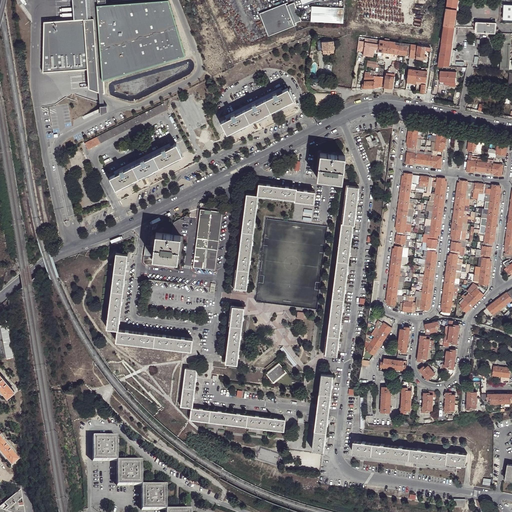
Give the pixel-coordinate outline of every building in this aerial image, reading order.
[(103,81),(185,57),(168,1),(105,6),(104,0),(71,0),(74,21),(43,25),(42,74),(86,72),(87,92),(104,95),(103,81)] [(452,45),(458,0),(448,0),(442,43),(452,45)] [(288,1),(260,12),(268,35),(297,24),(296,22),(301,19),(294,1),(289,3),(288,1)] [(511,4),(504,4),(503,19),(511,19),(511,4)] [(344,7),(312,6),(311,21),(343,22),(344,7)] [(475,27),(475,32),(476,33),(496,34),(496,23),(478,22),(476,23),(475,27)] [(475,35),(475,32),(475,27),(458,26),(458,34),(475,35)] [(510,58),(511,34),(502,34),(501,70),(506,70),(510,70),(510,58)] [(377,58),(377,55),(377,54),(378,51),(379,40),(370,39),(359,37),(358,44),(369,46),(367,56),(377,58)] [(395,43),(383,41),(379,40),(378,51),(381,52),(395,54),(398,54),(399,47),(399,46),(399,43),(395,43)] [(322,41),(322,50),(323,54),(334,53),(333,49),(333,41),(322,41)] [(409,45),(405,44),(399,43),(399,46),(399,47),(398,54),(406,55),(407,48),(404,47),(405,46),(409,46),(409,45)] [(439,67),(449,67),(452,45),(442,43),(439,67)] [(409,66),(414,67),(415,59),(417,46),(411,45),(408,66),(409,66)] [(417,46),(415,59),(423,60),(424,56),(424,51),(427,51),(430,51),(430,47),(417,46)] [(388,71),(387,73),(384,87),(394,88),(396,74),(396,67),(392,67),(391,67),(391,71),(388,71)] [(407,83),(416,84),(416,81),(418,71),(409,69),(407,83)] [(418,71),(416,81),(426,82),(427,72),(418,71)] [(450,83),(455,83),(455,72),(439,71),(439,82),(447,82),(446,85),(449,85),(450,85),(450,83)] [(364,72),(364,78),(362,78),(361,88),(362,88),(373,88),(374,82),(375,76),(375,75),(375,73),(370,73),(364,72)] [(374,82),(373,88),(378,87),(381,88),(383,77),(375,75),(375,76),(374,82)] [(287,88),(278,93),(276,94),(273,95),(263,100),(269,111),(278,107),(281,105),(292,100),(287,88)] [(276,94),(278,93),(276,90),(227,114),(228,117),(230,116),(230,115),(233,113),(234,115),(242,111),(251,106),(251,104),(254,103),(255,104),(263,100),(273,95),(272,93),(275,92),(276,94)] [(263,115),(269,111),(263,100),(255,104),(251,106),(242,111),(248,123),(254,120),(263,115)] [(83,143),(87,149),(167,110),(164,103),(83,143)] [(242,125),(248,123),(242,111),(234,115),(230,116),(228,117),(219,122),(225,134),(236,128),(242,125)] [(446,129),(438,128),(437,137),(435,150),(443,151),(443,149),(443,147),(445,147),(446,138),(445,137),(445,136),(446,129)] [(418,129),(410,129),(410,131),(410,133),(408,133),(407,142),(409,142),(408,144),(408,147),(416,148),(417,141),(417,138),(418,129)] [(380,132),(377,133),(382,145),(386,143),(380,132)] [(477,135),(470,134),(469,142),(476,143),(476,142),(477,135)] [(370,147),(378,143),(376,139),(372,141),(370,135),(366,137),(370,147)] [(435,150),(437,137),(432,136),(432,138),(431,138),(430,141),(432,141),(432,146),(427,146),(427,149),(435,150)] [(497,139),(496,146),(498,146),(497,151),(497,154),(506,156),(507,142),(497,139)] [(476,143),(469,142),(468,150),(470,151),(477,152),(478,142),(476,142),(476,143)] [(477,152),(470,151),(469,154),(476,155),(479,156),(481,156),(483,142),(478,142),(477,152)] [(178,143),(168,147),(167,148),(163,150),(154,155),(160,166),(169,162),(172,160),(183,154),(178,143)] [(167,148),(168,147),(167,144),(118,169),(120,172),(121,171),(121,169),(124,167),(125,169),(133,165),(143,160),(142,159),(145,157),(146,158),(154,155),(163,150),(163,148),(166,147),(167,148)] [(328,179),(342,180),(345,156),(320,153),(317,178),(328,179)] [(413,163),(434,165),(436,166),(437,167),(441,168),(442,157),(440,157),(435,156),(432,156),(425,155),(417,154),(407,153),(406,163),(411,164),(411,162),(413,163)] [(160,166),(154,155),(146,158),(143,160),(133,165),(139,177),(145,174),(154,169),(160,166)] [(503,165),(501,165),(493,164),(484,163),(478,162),(475,161),(471,161),(469,161),(468,160),(467,171),(472,172),(472,170),(474,171),(495,173),(496,173),(496,175),(501,176),(501,174),(503,174),(504,165),(503,165)] [(139,177),(133,165),(125,169),(121,171),(120,172),(111,176),(117,188),(127,183),(134,179),(139,177)] [(397,229),(397,231),(405,232),(406,224),(408,214),(408,209),(409,204),(410,199),(410,191),(412,182),(412,175),(413,174),(405,173),(404,175),(404,177),(402,177),(396,227),(398,227),(397,229)] [(429,177),(421,176),(420,185),(425,186),(428,186),(429,177)] [(438,179),(429,177),(428,186),(425,186),(423,197),(430,198),(429,202),(432,202),(435,203),(438,179)] [(438,179),(435,203),(434,207),(434,212),(433,220),(430,236),(438,237),(438,234),(438,232),(440,233),(446,183),(445,183),(445,181),(445,179),(438,178),(438,179)] [(453,236),(452,239),(460,240),(461,231),(462,223),(463,217),(463,213),(464,209),(467,183),(468,182),(460,181),(460,183),(459,185),(458,185),(451,234),(453,234),(453,236)] [(258,183),(257,195),(259,195),(273,197),(275,185),(270,184),(270,183),(266,183),(266,184),(258,183)] [(473,183),(467,183),(464,209),(469,210),(473,183)] [(483,194),(484,185),(476,183),(475,192),(483,194)] [(285,186),(275,185),(273,197),(295,200),(296,189),(296,188),(289,187),(289,186),(285,185),(285,186)] [(359,186),(347,185),(345,203),(357,205),(358,197),(359,194),(358,194),(359,186)] [(492,185),(492,186),(490,202),(489,209),(489,211),(489,214),(488,219),(487,225),(486,234),(485,243),(492,244),(492,241),(493,240),(495,240),(501,190),(499,190),(500,189),(500,186),(492,185)] [(303,190),(296,189),(295,200),(295,201),(313,204),(315,191),(307,190),(307,189),(304,189),(303,190)] [(256,216),(259,195),(257,195),(247,193),(245,202),(244,205),(245,206),(244,215),(256,216)] [(356,212),(357,205),(345,203),(342,222),(341,222),(341,224),(353,226),(353,223),(355,223),(355,215),(356,215),(357,212),(356,212)] [(193,267),(215,270),(222,212),(201,210),(193,267)] [(256,216),(244,215),(243,221),(242,221),(242,224),(243,224),(242,232),(253,234),(256,216)] [(352,231),(353,226),(341,224),(339,242),(351,243),(352,234),(353,234),(353,231),(352,231)] [(480,233),(486,234),(487,225),(482,224),(481,231),(478,231),(478,233),(480,233)] [(467,232),(466,236),(473,236),(474,231),(475,227),(471,227),(470,232),(467,232)] [(178,260),(181,235),(156,232),(154,246),(153,257),(178,260)] [(240,243),(239,250),(251,252),(253,234),(242,232),(241,240),(240,240),(239,243),(240,243)] [(184,235),(181,235),(178,260),(153,257),(153,260),(180,263),(184,235)] [(397,235),(396,243),(403,244),(405,244),(406,241),(406,236),(405,235),(397,235)] [(437,240),(430,239),(428,239),(427,243),(427,247),(432,248),(436,248),(437,240)] [(350,250),(351,243),(339,242),(336,262),(348,264),(350,253),(351,250),(350,250)] [(452,242),(451,250),(458,251),(460,251),(461,248),(461,243),(459,243),(452,242)] [(153,257),(154,246),(146,245),(144,256),(153,257)] [(388,302),(388,305),(395,305),(397,299),(398,289),(399,280),(401,263),(402,257),(403,248),(403,247),(395,246),(395,249),(395,250),(393,250),(387,300),(388,300),(388,302)] [(491,255),(492,247),(484,246),(483,246),(482,254),(483,254),(491,255)] [(431,251),(432,248),(427,247),(425,251),(424,257),(421,256),(420,259),(422,262),(422,267),(421,267),(420,275),(419,275),(419,279),(421,280),(421,283),(418,282),(418,284),(424,285),(428,251),(431,251)] [(238,262),(237,270),(248,272),(251,252),(239,250),(238,258),(237,258),(237,262),(238,262)] [(436,251),(431,251),(428,251),(424,285),(423,293),(422,299),(421,305),(421,308),(428,310),(428,307),(429,305),(431,305),(437,256),(435,256),(435,254),(436,251)] [(126,262),(127,253),(115,252),(113,272),(125,273),(126,265),(127,265),(127,262),(126,262)] [(443,309),(443,312),(450,312),(452,303),(453,289),(455,279),(455,274),(456,272),(457,264),(458,256),(458,254),(450,254),(450,256),(450,258),(448,258),(442,307),(443,307),(443,309)] [(490,259),(483,258),(482,267),(481,274),(476,274),(475,281),(480,282),(479,284),(489,285),(489,280),(492,263),(490,263),(490,261),(490,259)] [(348,269),(348,264),(336,262),(334,279),(346,281),(347,272),(348,272),(348,269)] [(406,264),(401,263),(399,280),(405,281),(406,273),(407,273),(408,266),(405,266),(406,264)] [(235,280),(235,287),(246,289),(248,272),(237,270),(236,277),(235,277),(235,280)] [(125,273),(113,272),(111,289),(123,290),(124,283),(125,284),(125,281),(124,280),(125,273)] [(345,287),(346,281),(334,279),(332,300),(344,301),(345,290),(346,290),(346,287),(345,287)] [(477,288),(479,290),(480,289),(478,287),(479,286),(475,282),(468,288),(473,293),(477,288)] [(423,293),(424,285),(418,284),(412,284),(411,291),(423,293)] [(466,299),(461,304),(460,305),(467,312),(484,295),(479,290),(477,288),(473,293),(470,295),(466,299)] [(123,290),(111,289),(109,307),(121,308),(122,302),(123,302),(123,299),(122,299),(123,290)] [(417,304),(421,305),(422,299),(423,293),(411,291),(410,297),(417,298),(417,304)] [(487,308),(493,315),(499,311),(511,300),(511,299),(507,293),(487,308)] [(343,306),(344,301),(332,300),(330,316),(341,318),(343,309),(344,306),(343,306)] [(413,302),(405,301),(403,310),(412,312),(413,303),(413,302)] [(231,317),(230,324),(242,325),(244,308),(232,306),(231,314),(230,317),(231,317)] [(107,328),(117,329),(119,329),(120,321),(121,321),(121,318),(120,318),(121,308),(109,307),(107,328)] [(489,318),(493,315),(487,308),(484,311),(489,318)] [(499,311),(493,315),(496,319),(498,321),(503,316),(499,311)] [(327,338),(339,339),(340,327),(341,327),(341,325),(341,318),(330,316),(327,338)] [(379,330),(383,324),(380,322),(377,320),(373,325),(377,327),(376,328),(379,330)] [(450,340),(453,341),(452,343),(457,343),(458,338),(459,330),(460,325),(455,324),(453,324),(454,321),(450,320),(449,326),(447,325),(445,336),(445,341),(444,344),(449,345),(450,340)] [(438,321),(432,323),(426,324),(428,333),(438,330),(437,326),(439,325),(438,321)] [(370,343),(366,350),(374,355),(392,328),(384,323),(383,324),(379,330),(377,334),(375,336),(373,339),(371,342),(370,343)] [(7,324),(0,326),(7,359),(13,358),(7,324)] [(229,336),(228,344),(239,345),(242,325),(230,324),(229,333),(228,333),(228,335),(229,336)] [(402,349),(401,352),(406,352),(407,347),(409,333),(410,328),(405,327),(405,330),(401,329),(398,348),(402,349)] [(119,329),(117,329),(116,340),(136,343),(137,331),(129,330),(129,329),(126,329),(126,330),(119,329)] [(145,332),(137,331),(136,343),(152,345),(154,334),(148,333),(148,332),(145,331),(145,332)] [(163,335),(154,334),(152,345),(172,348),(174,336),(167,335),(167,334),(164,334),(163,335)] [(192,350),(193,339),(185,338),(185,337),(182,336),(182,337),(174,336),(172,348),(192,350)] [(418,356),(418,361),(422,362),(423,359),(427,359),(428,348),(431,348),(432,341),(429,341),(430,337),(426,337),(421,336),(420,341),(418,356)] [(325,353),(337,355),(338,346),(339,346),(339,343),(338,343),(339,339),(327,338),(325,353)] [(226,354),(225,362),(237,364),(239,345),(228,344),(227,351),(226,351),(226,354)] [(446,371),(446,367),(449,368),(454,369),(454,363),(456,355),(456,350),(452,349),(451,351),(447,350),(445,364),(442,363),(441,369),(443,371),(446,371)] [(381,362),(381,367),(386,368),(400,369),(405,370),(407,370),(407,368),(405,368),(406,366),(403,365),(403,361),(396,360),(385,358),(384,362),(381,362)] [(266,373),(274,383),(287,372),(279,362),(266,373)] [(435,374),(429,367),(426,364),(423,367),(420,370),(423,374),(428,379),(435,374)] [(432,364),(429,367),(435,374),(439,371),(432,364)] [(505,377),(509,377),(510,368),(494,366),(493,375),(494,375),(500,376),(502,377),(505,377)] [(198,369),(186,368),(184,387),(196,388),(196,381),(197,381),(198,378),(197,378),(198,369)] [(0,388),(7,397),(14,392),(0,374),(0,388)] [(467,396),(468,396),(468,390),(473,390),(473,392),(478,392),(478,385),(473,385),(473,389),(467,389),(467,396)] [(383,391),(382,407),(382,411),(390,412),(391,407),(391,392),(391,387),(388,387),(383,386),(383,391)] [(408,390),(408,387),(408,386),(402,386),(402,393),(403,394),(402,406),(402,412),(407,412),(407,410),(411,410),(411,406),(411,400),(412,391),(408,390)] [(196,388),(184,387),(181,406),(192,407),(193,408),(194,399),(195,400),(195,396),(196,388)] [(319,390),(317,408),(329,409),(330,404),(331,404),(331,401),(330,401),(331,392),(319,390)] [(473,390),(468,390),(468,396),(467,404),(467,409),(472,409),(472,407),(476,407),(477,392),(473,392),(473,390)] [(435,391),(427,391),(427,393),(424,393),(424,398),(424,407),(424,411),(429,412),(429,410),(433,410),(433,397),(435,397),(435,391)] [(451,409),(455,410),(456,395),(456,392),(452,393),(447,392),(446,398),(446,406),(446,411),(451,411),(451,409)] [(488,394),(488,399),(491,399),(491,403),(510,403),(510,399),(511,398),(511,393),(508,394),(494,394),(488,394)] [(193,408),(192,407),(191,419),(209,421),(210,410),(204,409),(204,408),(201,407),(201,408),(193,408)] [(219,411),(210,410),(209,421),(228,424),(230,412),(222,411),(223,410),(219,410),(219,411)] [(238,413),(230,412),(228,424),(246,426),(247,414),(241,413),(238,412),(238,413)] [(257,415),(247,414),(246,426),(265,429),(267,417),(260,416),(260,415),(257,415)] [(329,415),(317,414),(315,429),(327,431),(328,423),(329,420),(328,420),(329,415)] [(285,431),(286,419),(279,418),(279,417),(275,417),(275,418),(267,417),(265,429),(285,431)] [(315,429),(313,448),(324,450),(325,442),(326,442),(327,439),(326,439),(327,431),(315,429)] [(93,460),(117,460),(117,436),(107,436),(107,437),(103,437),(103,436),(93,436),(93,460)] [(0,455),(2,458),(3,458),(11,467),(18,460),(0,439),(0,455)] [(374,443),(355,441),(354,452),(362,453),(362,454),(364,454),(372,455),(374,443)] [(374,443),(372,455),(380,456),(383,457),(383,456),(393,458),(394,446),(374,443)] [(394,446),(393,458),(399,458),(399,459),(402,459),(410,460),(411,448),(394,446)] [(411,448),(410,460),(418,461),(421,462),(421,461),(430,462),(431,450),(411,448)] [(447,463),(449,452),(431,450),(430,462),(437,463),(437,464),(439,464),(439,463),(447,464),(447,463)] [(448,452),(449,452),(447,463),(455,464),(455,465),(458,465),(466,466),(467,454),(448,452)] [(128,460),(117,460),(117,485),(142,485),(142,460),(132,460),(132,462),(128,462),(128,460)] [(153,485),(142,485),(142,509),(167,509),(167,485),(157,485),(157,486),(153,486),(153,485)] [(21,490),(0,506),(0,511),(24,511),(23,506),(20,506),(19,501),(22,498),(21,490)]
